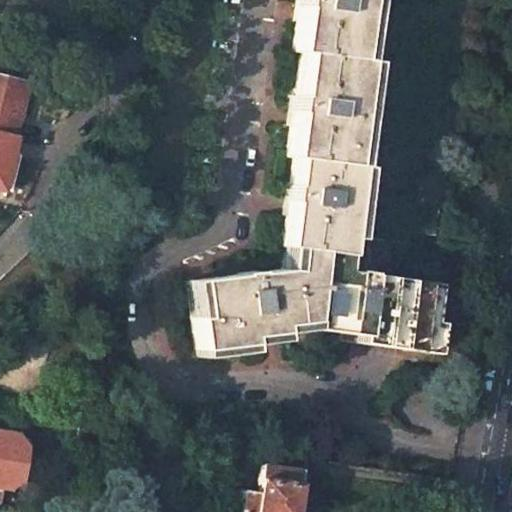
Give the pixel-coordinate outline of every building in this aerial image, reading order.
[(298,0),(296,14),(291,51),(298,52),(289,118),(284,156),(292,157),(284,216),(280,246),(283,246),(281,269),(188,280),(195,349),(246,343),(245,336),(253,334),(305,328),(325,331),(428,345),(436,283),(339,270),(343,234),(353,164),(346,163),(360,59),(353,58),(360,0),(298,0)] [(360,0),(353,58),(360,59),(346,163),(353,164),(343,234),(406,243),(407,231),(433,235),(464,0),(360,0)] [(0,131),(13,134),(26,81),(0,74),(0,131)] [(0,184),(13,134),(0,131),(0,184)] [(93,427),(79,425),(77,439),(91,441),(93,427)] [(16,433),(0,430),(0,493),(1,486),(8,487),(19,478),(24,444),(16,433)] [(292,511),(299,471),(260,465),(255,492),(243,489),(239,511),(292,511)]
